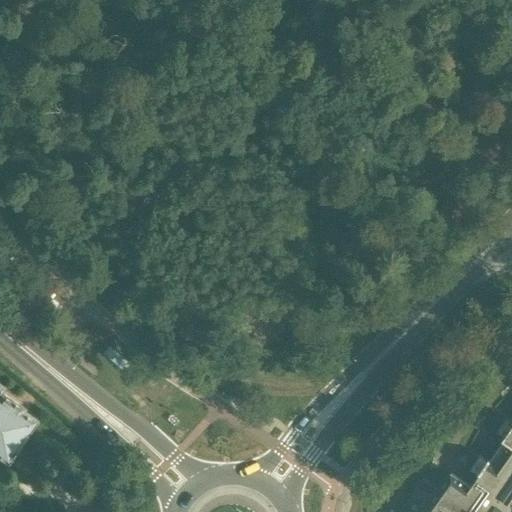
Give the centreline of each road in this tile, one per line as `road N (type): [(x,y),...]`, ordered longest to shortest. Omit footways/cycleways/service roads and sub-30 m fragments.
road 1 (primary): [(269,487),(354,384),(511,225)]
road 2 (primary): [(188,491),(0,329)]
